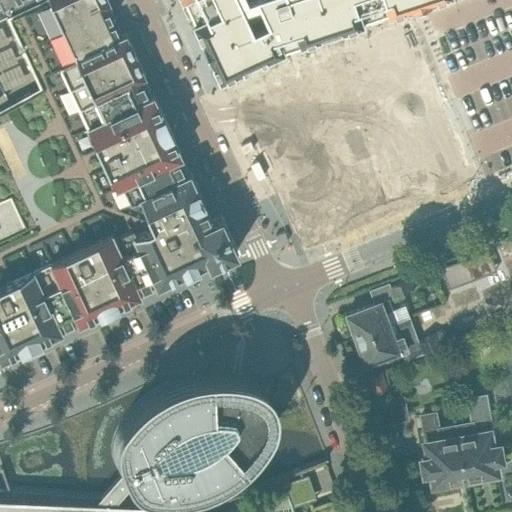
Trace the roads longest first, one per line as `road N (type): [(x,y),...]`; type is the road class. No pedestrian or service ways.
road 1 (residential): [(282,289),(143,0)]
road 2 (residential): [(282,289),(0,414)]
road 3 (residential): [(282,289),(511,194)]
road 4 (residential): [(375,511),(311,337),(282,289)]
